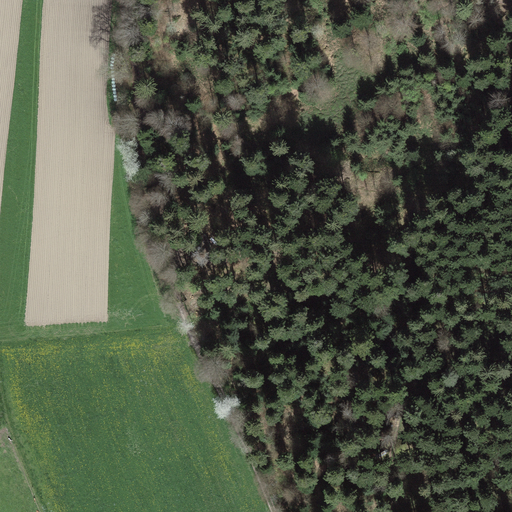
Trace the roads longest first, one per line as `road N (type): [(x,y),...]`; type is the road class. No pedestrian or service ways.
road 1 (track): [(122,0),(147,185),(229,434),(267,511)]
road 2 (track): [(511,157),(463,242),(444,323),(404,408),(393,511)]
